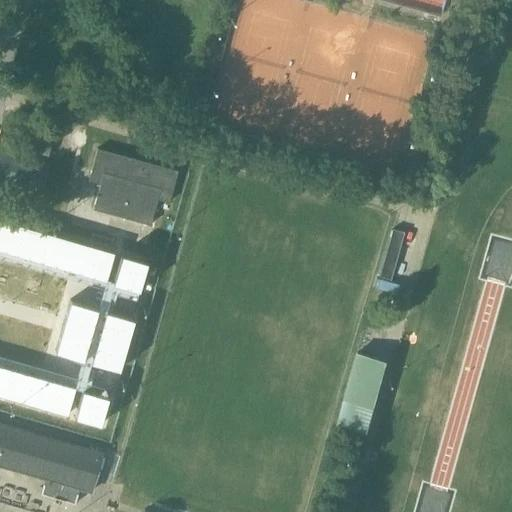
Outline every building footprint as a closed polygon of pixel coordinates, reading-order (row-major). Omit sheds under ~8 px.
[(29,140),(26,150),(49,156),(51,148),(52,147),(45,145),(29,140)] [(170,204),(179,172),(98,150),(89,182),(101,185),(94,210),(151,226),(158,201),(170,204)] [(0,184),(42,196),(50,165),(1,152),(0,155),(0,184)] [(117,246),(0,212),(0,253),(107,284),(117,246)] [(394,230),(380,277),(392,280),(405,233),(394,230)] [(151,256),(120,247),(110,281),(141,290),(151,256)] [(101,303),(69,294),(53,348),(85,357),(101,303)] [(137,313),(105,304),(89,358),(121,367),(137,313)] [(363,431),(375,385),(382,360),(358,353),(339,424),(363,431)] [(78,382),(0,360),(0,400),(68,420),(78,382)] [(113,391),(81,382),(72,416),(103,425),(113,391)] [(92,493),(103,454),(0,424),(0,466),(46,480),(42,495),(76,505),(80,490),(92,493)]
